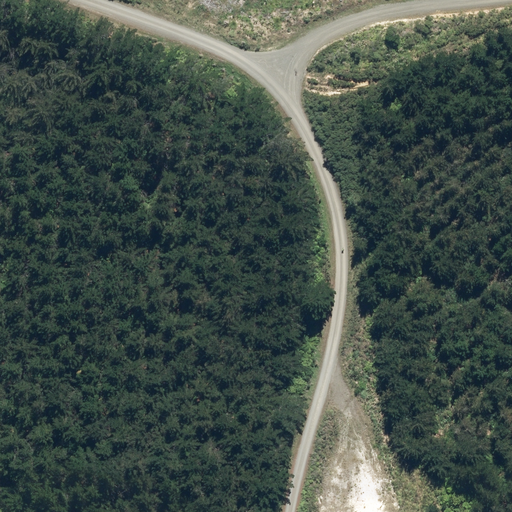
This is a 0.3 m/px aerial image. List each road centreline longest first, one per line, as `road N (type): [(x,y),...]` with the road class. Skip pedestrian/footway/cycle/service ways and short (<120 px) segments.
road 1 (track): [(290,511),(342,294),(337,206),(307,128),(267,74)]
road 2 (track): [(267,74),(313,41),(380,12),(476,0)]
road 3 (track): [(103,0),(267,74)]
road 4 (track): [(325,365),(353,422),(366,511)]
